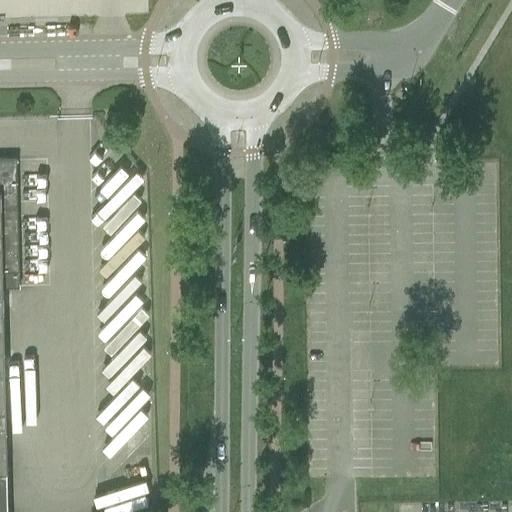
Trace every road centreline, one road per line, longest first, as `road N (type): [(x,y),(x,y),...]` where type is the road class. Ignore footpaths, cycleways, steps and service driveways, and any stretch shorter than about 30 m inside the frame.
road 1 (unknown): [(83,430),(84,126),(94,0)]
road 2 (secondary): [(210,117),(221,149),(217,511)]
road 3 (secondary): [(249,511),(253,150),(263,119)]
road 4 (unknown): [(384,176),(458,185),(466,364)]
road 5 (unclassified): [(183,36),(146,47),(0,55)]
road 6 (unclassified): [(0,81),(180,80)]
